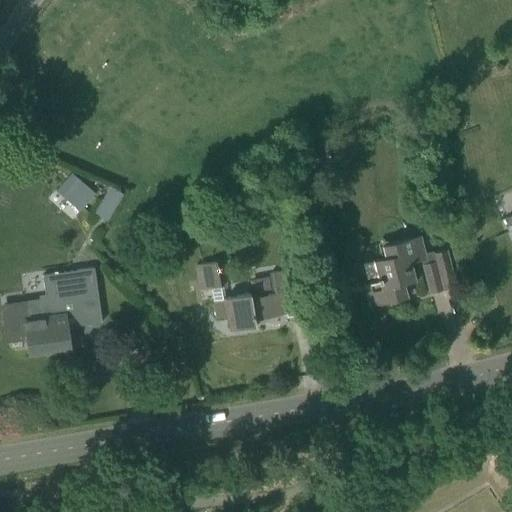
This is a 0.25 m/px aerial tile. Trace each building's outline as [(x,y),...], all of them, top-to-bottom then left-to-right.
[(413,114),(419,135),(433,131),(427,110),(413,114)] [(70,173),(55,191),(79,212),(94,194),(70,173)] [(109,186),(93,214),(106,222),(123,194),(109,186)] [(363,288),(368,307),(407,297),(403,283),(415,280),(411,264),(420,262),(424,274),(429,294),(456,287),(451,267),(447,251),(433,254),(432,252),(424,254),(420,237),(381,246),(383,257),(373,260),(379,284),(376,285),(363,288)] [(249,292),(229,296),(222,297),(216,263),(194,267),(198,291),(211,289),(216,318),(229,316),(231,329),(255,325),(254,319),(298,312),(298,311),(286,313),(282,291),(266,293),(266,294),(250,297),(249,292)] [(24,305),(4,308),(8,338),(26,336),(28,351),(43,349),(43,351),(69,347),(64,316),(63,304),(97,298),(93,270),(71,273),(42,277),(45,300),(39,301),(42,318),(27,320),(24,305)] [(129,305),(120,315),(140,336),(150,327),(129,305)]
